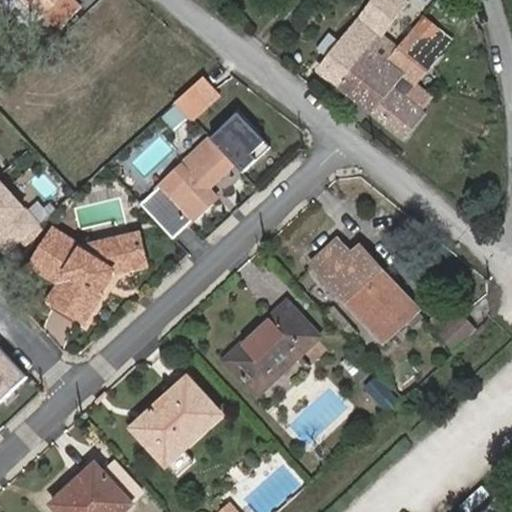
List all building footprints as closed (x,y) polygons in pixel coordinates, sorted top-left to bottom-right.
[(47,13),(59,0),(23,0),(32,8),(35,5),(46,15),(47,13)] [(82,4),(77,0),(59,0),(47,13),(61,27),(82,4)] [(112,0),(107,0),(96,11),(108,24),(123,11),(112,0)] [(382,34),(407,2),(405,0),(376,0),(322,71),(341,85),(364,56),(382,70),(399,48),(382,34)] [(462,0),(440,0),(436,6),(455,21),(468,4),(462,0)] [(96,11),(93,7),(74,24),(93,45),(112,28),(108,24),(96,11)] [(429,94),(416,83),(452,39),(423,17),(399,48),(382,70),(364,56),(341,85),(407,137),(426,114),(418,107),(429,94)] [(0,95),(20,117),(55,86),(35,64),(0,94),(0,95)] [(218,97),(203,80),(176,104),(192,121),(218,97)] [(235,165),(211,140),(183,168),(192,177),(166,202),(189,226),(219,197),(210,188),(235,165)] [(82,248),(56,230),(30,266),(60,287),(48,304),(82,328),(99,303),(87,295),(98,279),(149,269),(142,236),(82,248)] [(361,267),(353,258),(339,243),(314,267),(385,343),(420,310),(371,257),(361,267)] [(363,248),(353,258),(361,267),(371,257),(363,248)] [(323,337),(291,304),(230,362),(262,396),(323,337)] [(459,343),(481,323),(468,308),(451,324),(441,312),(435,318),(459,343)] [(0,404),(30,377),(0,344),(0,404)] [(367,384),(388,406),(397,396),(377,375),(367,384)] [(170,466),(186,452),(223,417),(190,381),(138,431),(170,466)] [(198,463),(186,452),(170,466),(182,479),(198,463)] [(120,465),(108,476),(134,504),(146,493),(120,465)] [(125,511),(134,504),(108,476),(99,466),(55,507),(59,511),(125,511)] [(219,511),(238,511),(230,502),(219,511)]
